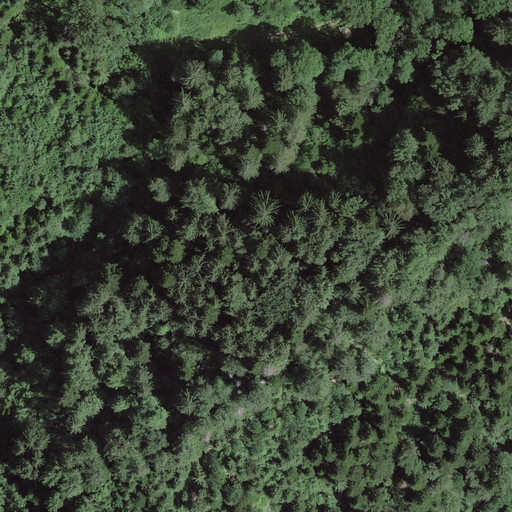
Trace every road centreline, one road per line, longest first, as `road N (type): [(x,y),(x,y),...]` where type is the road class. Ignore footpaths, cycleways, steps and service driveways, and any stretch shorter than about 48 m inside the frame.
road 1 (track): [(365,0),(330,22),(127,46),(37,8),(0,51)]
road 2 (track): [(15,30),(59,109),(98,152),(128,167),(206,163),(265,178),(301,171)]
